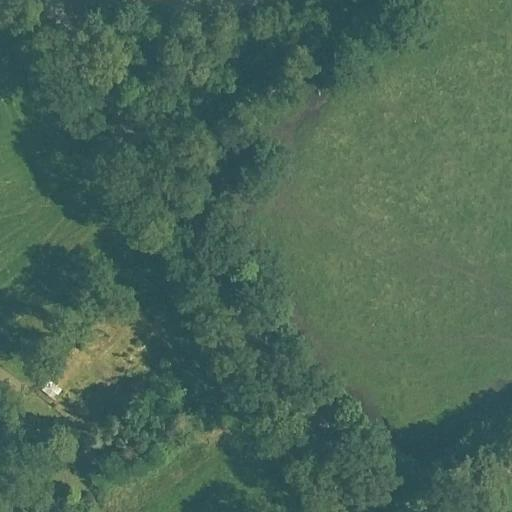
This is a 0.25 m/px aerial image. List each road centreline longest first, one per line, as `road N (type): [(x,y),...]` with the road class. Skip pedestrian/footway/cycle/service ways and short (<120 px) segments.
road 1 (unclassified): [(46,0),(368,509)]
road 2 (unclassified): [(152,0),(217,14),(310,0)]
